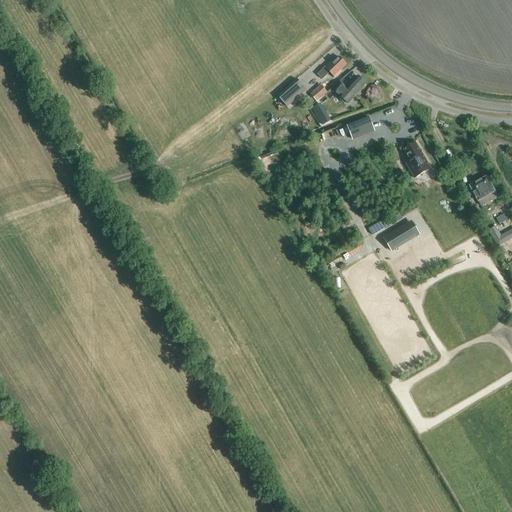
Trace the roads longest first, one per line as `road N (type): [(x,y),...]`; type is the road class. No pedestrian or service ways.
road 1 (track): [(348,22),(183,151),(0,222)]
road 2 (tertiary): [(511,106),(452,97),(401,73),(332,0)]
